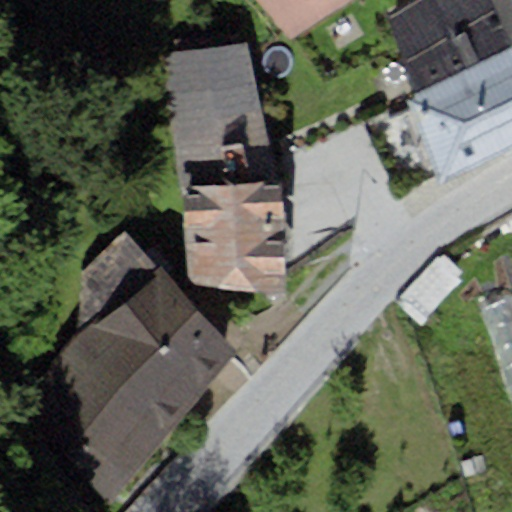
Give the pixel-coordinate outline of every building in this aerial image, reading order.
[(260,0),(286,37),(349,0),(260,0)] [(511,0),(404,0),(384,13),(409,81),(413,92),(509,42),(511,46),(511,0)] [(240,41),(164,51),(179,181),(277,173),(240,41)] [(511,46),(509,42),(413,92),(406,97),(439,173),(511,136),(511,46)] [(277,173),(179,181),(188,276),(213,279),(283,287),(277,173)] [(78,330),(26,401),(45,426),(103,500),(190,399),(237,344),(122,231),(78,270),(78,330)]
